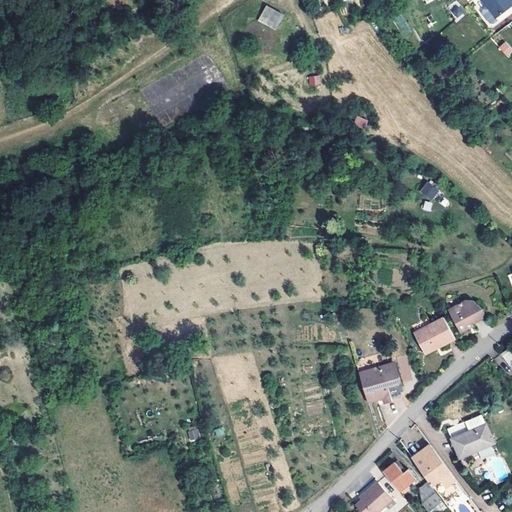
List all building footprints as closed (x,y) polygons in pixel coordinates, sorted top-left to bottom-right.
[(494,20),(511,6),(511,3),(509,0),(479,0),(485,8),(494,20)] [(449,9),(457,20),(466,14),(459,3),(449,9)] [(275,28),(283,15),(267,6),(260,20),(275,28)] [(494,20),(485,8),(479,12),(479,16),(487,26),(490,26),(496,22),(494,20)] [(507,48),(511,52),(511,54),(509,57),(510,59),(511,57),(511,49),(507,44),(502,50),(503,52),(507,48)] [(511,54),(511,52),(507,48),(503,52),(509,57),(511,54)] [(311,85),(321,84),(319,76),(310,77),(311,85)] [(354,125),(364,128),(367,120),(357,116),(354,125)] [(432,199),(439,191),(429,183),(423,191),(432,199)] [(430,211),(432,203),(424,201),(422,209),(430,211)] [(485,315),(485,306),(478,309),(474,301),(465,298),(462,300),(462,299),(459,301),(459,302),(449,307),(462,331),(473,324),(472,322),(485,315)] [(478,309),(485,306),(478,299),(474,301),(478,309)] [(438,343),(440,346),(456,339),(445,317),(416,331),(425,349),(438,343)] [(60,347),(59,338),(50,339),(51,348),(60,347)] [(426,352),(440,346),(438,343),(425,349),(426,352)] [(511,352),(510,349),(502,353),(510,369),(511,368),(511,352)] [(407,355),(397,357),(402,381),(412,380),(407,355)] [(394,360),(360,369),(367,396),(382,392),(384,397),(385,402),(392,400),(391,396),(402,393),(394,360)] [(382,392),(367,396),(369,401),(384,397),(382,392)] [(465,424),(483,417),(476,401),(459,408),(465,424)] [(465,424),(448,431),(460,460),(495,446),(483,417),(465,424)] [(191,439),(201,436),(198,429),(189,433),(191,439)] [(433,449),(430,445),(420,453),(423,456),(433,449)] [(456,480),(433,449),(423,456),(420,453),(413,458),(432,485),(440,479),(446,488),(456,480)] [(398,461),(396,463),(404,473),(406,471),(398,461)] [(404,473),(396,463),(384,474),(399,492),(416,479),(409,470),(406,471),(404,473)] [(446,488),(440,479),(432,485),(438,494),(446,488)] [(362,502),(356,507),(360,511),(381,511),(393,501),(379,484),(370,491),(371,493),(369,496),(367,494),(360,500),(362,502)] [(419,491),(422,506),(426,511),(430,511),(443,503),(428,485),(419,491)]
